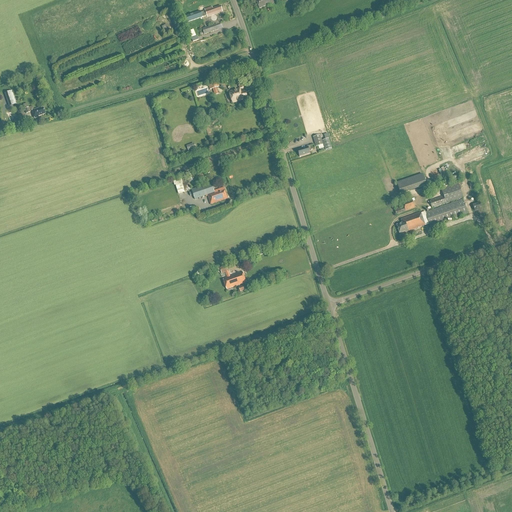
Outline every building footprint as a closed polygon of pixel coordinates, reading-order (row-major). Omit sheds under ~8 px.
[(258,0),(256,1),(259,9),(266,6),(266,7),(283,0),(258,0)] [(222,12),(220,6),(212,9),(212,8),(205,10),(205,12),(200,14),(200,12),(186,17),(188,23),(202,18),(207,16),(207,17),(222,12)] [(204,35),(217,31),(216,25),(202,30),(204,35)] [(207,83),(210,91),(212,90),(214,96),(218,95),(216,89),(219,88),(217,83),(223,81),(222,78),(207,83)] [(247,96),(246,93),(245,93),(244,92),(240,93),(239,90),(239,89),(229,92),(233,104),(243,100),(242,98),(247,96)] [(12,92),(5,94),(10,107),(17,105),(12,92)] [(28,108),(29,108),(28,108),(27,104),(23,106),(26,115),(30,113),(30,112),(32,111),(34,119),(38,117),(45,115),(43,108),(40,109),(34,110),(32,107),(28,108)] [(315,148),(318,147),(319,151),(320,150),(320,152),(324,151),(320,138),(322,138),(321,135),(312,138),(315,148)] [(322,141),(325,151),(331,149),(328,140),(322,141)] [(298,150),(300,157),(309,154),(308,152),(311,151),(310,147),(307,148),(298,150)] [(189,184),(207,177),(205,172),(191,177),(191,176),(186,178),(186,179),(181,181),(181,180),(173,183),(174,186),(175,186),(178,196),(185,193),(184,192),(191,189),(189,184)] [(422,175),(396,183),(400,195),(426,186),(422,175)] [(195,200),(207,196),(210,205),(227,199),(224,188),(214,192),(211,184),(192,190),(195,200)] [(443,197),(429,202),(432,209),(463,198),(458,184),(441,190),(443,197)] [(400,208),(399,207),(394,208),(396,215),(405,212),(415,209),(412,200),(402,203),(403,207),(400,208)] [(463,200),(421,214),(421,213),(400,220),(402,224),(396,226),(399,234),(406,231),(406,232),(425,226),(425,225),(429,224),(430,227),(467,214),(463,200)] [(227,290),(246,283),(242,273),(230,277),(228,272),(229,272),(226,266),(219,268),(222,274),(225,273),(227,278),(223,280),(227,290)]
